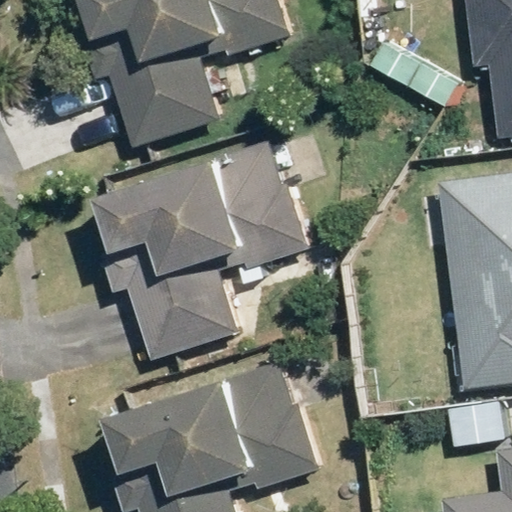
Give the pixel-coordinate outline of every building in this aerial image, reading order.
[(115,81),(127,77),(152,145),(241,113),(224,64),(308,34),(295,0),(101,0),(114,34),(100,39),(115,81)] [(511,0),(482,0),(487,60),(501,59),(505,125),(511,124),(511,0)] [(258,328),(240,272),(326,244),(292,138),(187,172),(113,196),(166,358),(258,328)] [(511,169),(457,175),(480,383),(511,379),(511,169)] [(257,511),(252,494),(336,467),(301,359),(128,414),(159,511),(257,511)] [(511,511),(511,490),(457,497),(459,511),(511,511)]
